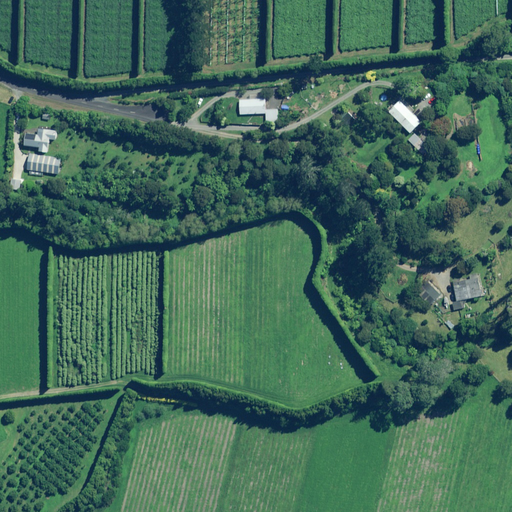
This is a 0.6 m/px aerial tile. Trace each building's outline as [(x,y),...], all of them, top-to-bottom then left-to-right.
[(266,108),(265,99),(239,100),(240,113),(266,112),(266,120),(278,120),(277,108),(266,108)] [(421,122),(400,101),(389,112),(411,133),(421,122)] [(56,129),(38,127),(37,134),(25,133),(24,144),(39,146),(39,149),(48,150),(49,137),(56,137),(56,129)] [(426,146),(414,134),(408,140),(420,152),(426,146)] [(60,157),(28,153),(26,168),(28,168),(27,174),(45,176),(46,171),(58,172),(60,157)] [(20,177),(11,176),(10,187),(19,188),(20,177)] [(453,284),(457,302),(452,303),(454,310),(464,308),(462,301),(482,296),(478,278),(453,284)] [(440,295),(426,282),(416,292),(429,306),(440,295)]
